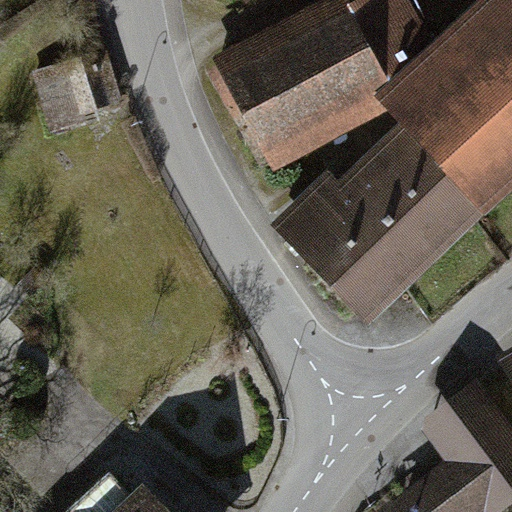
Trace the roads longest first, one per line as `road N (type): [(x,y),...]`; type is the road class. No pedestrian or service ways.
road 1 (residential): [(136,0),(159,102),(302,355),(362,422)]
road 2 (residential): [(362,422),(511,298)]
